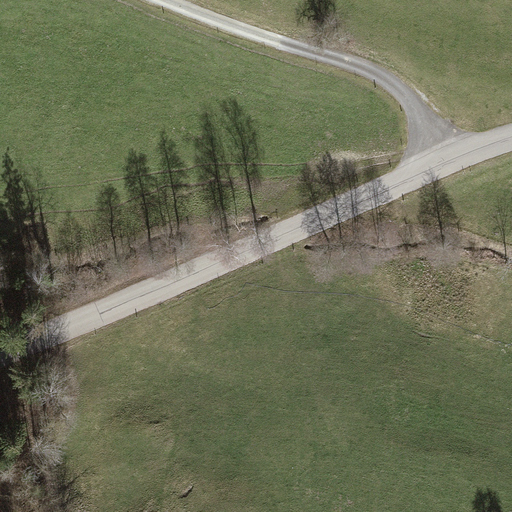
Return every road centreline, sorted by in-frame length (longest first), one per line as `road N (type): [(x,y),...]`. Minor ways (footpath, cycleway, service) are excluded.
road 1 (unclassified): [(511,143),(80,327),(0,353)]
road 2 (track): [(451,163),(417,111),(374,77),(150,0)]
